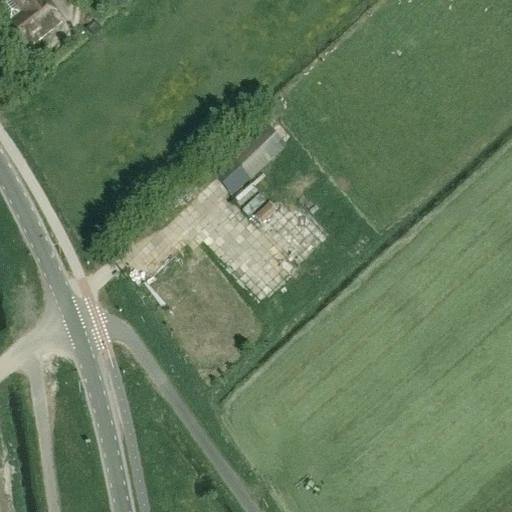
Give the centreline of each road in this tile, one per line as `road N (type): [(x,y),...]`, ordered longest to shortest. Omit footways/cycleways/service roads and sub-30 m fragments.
road 1 (unclassified): [(72,323),(97,323),(130,340),(253,511)]
road 2 (unclassified): [(121,511),(72,323)]
road 3 (unclassified): [(72,323),(0,166)]
road 4 (unclassified): [(54,511),(24,350)]
